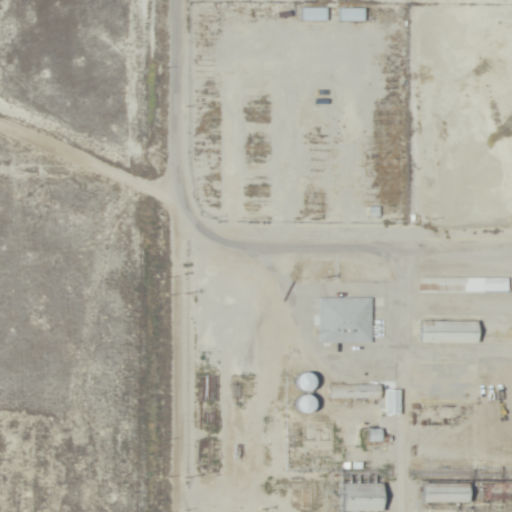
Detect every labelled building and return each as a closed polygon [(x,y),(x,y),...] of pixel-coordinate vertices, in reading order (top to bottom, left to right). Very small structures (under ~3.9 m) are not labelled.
[(324,21),(324,7),(297,7),(297,21),(324,21)] [(361,21),(361,7),(336,7),(336,21),(361,21)] [(259,155),(259,136),(246,136),(246,155),(259,155)] [(416,293),(506,293),(506,278),(416,278),(416,293)] [(368,343),(368,298),(315,298),(315,343),(368,343)] [(413,344),(472,344),(472,322),(413,322),(413,344)] [(308,378),(297,373),(291,386),(301,391),(308,378)] [(377,384),(325,384),(325,399),(377,399),(377,384)] [(305,399),(298,396),(293,408),(300,411),(305,399)] [(376,511),(376,483),(335,483),(335,511),(376,511)] [(464,502),(464,483),(415,483),(415,502),(464,502)]
